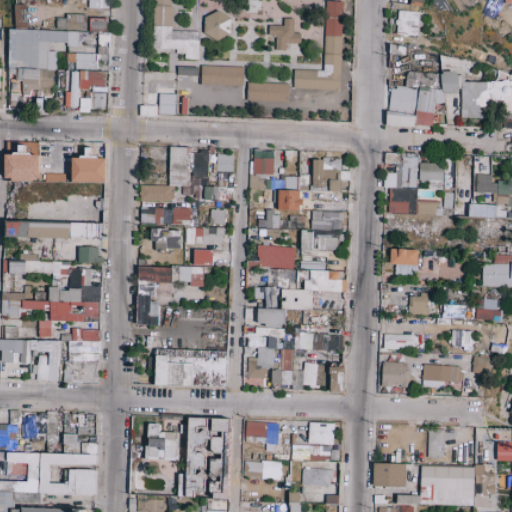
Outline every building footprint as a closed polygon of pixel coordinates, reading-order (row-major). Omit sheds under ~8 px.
[(108,9),(108,0),(87,0),(87,8),(108,9)] [(170,31),(171,0),(152,0),(151,50),(183,51),(183,59),(197,59),(198,31),(170,31)] [(469,5),(466,0),(450,0),(455,11),(469,5)] [(292,88),(339,90),(342,1),(324,1),(322,70),(293,70),(292,88)] [(24,4),(13,4),(13,26),(25,26),(24,4)] [(419,11),(396,10),(395,35),(418,36),(419,11)] [(55,18),(55,27),(84,27),(85,14),(64,14),(64,18),(55,18)] [(203,38),(229,38),(230,14),(203,14),(203,38)] [(88,31),(107,31),(107,18),(88,18),(88,31)] [(274,50),(284,50),(285,43),(299,43),(299,33),(293,33),(293,18),(282,18),(282,25),(268,25),(267,36),(275,36),(274,50)] [(78,32),(8,28),(6,67),(16,68),(15,80),(20,80),(20,86),(9,85),(8,107),(22,108),(23,96),(30,96),(30,90),(41,91),(41,87),(52,88),(54,51),(47,51),(47,43),(77,45),(78,32)] [(108,32),(98,32),(97,60),(107,60),(108,32)] [(199,84),(242,85),(242,67),(200,65),(199,84)] [(197,67),(176,67),(176,76),(197,76),(197,67)] [(385,123),(431,129),(434,102),(442,103),(444,93),(460,95),(457,116),(483,120),(485,101),(502,103),(500,112),(511,113),(511,84),(463,78),(463,76),(406,69),(404,88),(389,86),(385,123)] [(104,110),(105,71),(78,70),(78,90),(81,90),(80,112),(88,112),(88,109),(104,110)] [(77,72),(65,71),(65,89),(64,89),(64,107),(76,107),(77,72)] [(287,102),(288,83),(246,82),(245,100),(287,102)] [(157,114),(174,114),(175,94),(158,93),(157,114)] [(156,106),(139,105),(138,116),(155,117),(156,106)] [(38,144),(18,143),(18,154),(4,154),(4,181),(37,181),(38,144)] [(104,182),(104,158),(90,158),(91,148),(84,147),(84,157),(71,156),(70,181),(104,182)] [(168,185),(139,185),(138,201),(172,202),(172,186),(181,186),(181,195),(197,195),(197,185),(189,185),(189,178),(206,179),(207,151),(189,151),(189,147),(168,147),(168,185)] [(249,189),(297,190),(298,177),(282,176),(282,178),(272,178),(272,151),(250,151),(249,189)] [(382,187),(415,188),(416,153),(383,152),(383,163),(394,164),(393,173),(382,173),(382,187)] [(232,154),(215,154),(215,171),(231,172),(232,154)] [(312,158),(311,189),(328,190),(328,180),(333,180),(333,170),(339,170),(339,158),(312,158)] [(441,189),(442,163),(418,163),(417,180),(427,181),(426,189),(441,189)] [(494,201),(495,183),(490,183),(490,173),(472,172),(471,192),(491,193),(491,201),(494,201)] [(504,204),(504,211),(511,210),(511,180),(496,180),(495,204),(504,204)] [(202,200),(216,200),(217,187),(203,186),(202,200)] [(387,214),(435,214),(435,200),(415,200),(415,189),(387,189),(387,214)] [(277,210),(299,210),(300,191),(277,190),(277,210)] [(499,205),(468,204),(467,216),(511,218),(511,211),(498,211),(499,205)] [(160,222),(161,208),(140,207),(139,222),(160,222)] [(187,208),(171,208),(171,224),(187,224),(187,208)] [(256,219),(256,227),(279,228),(279,218),(272,218),(272,210),(264,209),(264,219),(256,219)] [(223,210),(209,210),(208,223),(223,223),(223,210)] [(310,229),(341,228),(340,211),(310,212),(310,229)] [(101,223),(5,222),(5,237),(101,239),(101,223)] [(185,244),(223,243),(222,226),(184,228),(185,244)] [(179,249),(180,229),(152,229),(151,249),(179,249)] [(312,230),(311,249),(336,250),(336,241),(338,241),(338,231),(312,230)] [(299,250),(310,250),(311,231),(300,231),(299,250)] [(256,266),(292,268),(293,247),(257,245),(256,266)] [(77,263),(96,263),(96,247),(77,247),(77,263)] [(137,266),(136,325),(158,325),(158,301),(149,301),(149,295),(153,295),(154,282),(171,283),(171,281),(188,281),(188,286),(202,286),(203,266),(211,266),(212,250),(192,249),(192,267),(137,266)] [(417,249),(389,249),(389,264),(394,264),(394,273),(416,274),(417,249)] [(511,287),(511,253),(493,254),(492,264),(481,264),(480,287),(511,287)] [(8,260),(8,274),(67,274),(67,262),(34,261),(34,254),(19,254),(19,260),(8,260)] [(322,270),(322,262),(298,261),(298,269),(322,270)] [(68,283),(81,284),(82,269),(69,268),(68,283)] [(267,287),(292,287),(293,269),(267,269),(267,287)] [(338,271),(295,270),(295,290),(345,291),(345,280),(338,279),(338,271)] [(80,298),(99,300),(100,287),(81,286),(80,298)] [(253,299),(264,298),(264,306),(275,306),(275,286),(252,287),(253,299)] [(79,289),(49,288),(47,320),(96,322),(97,303),(79,302),(79,289)] [(280,309),(310,310),(311,290),(280,289),(279,298),(280,298),(280,309)] [(26,301),(26,293),(0,292),(0,294),(0,315),(33,317),(34,310),(47,310),(47,301),(26,301)] [(407,313),(426,314),(426,295),(407,294),(407,313)] [(475,308),(499,309),(499,300),(475,299),(475,308)] [(463,306),(454,305),(453,318),(463,318),(463,306)] [(283,326),(284,309),(256,308),(256,325),(283,326)] [(474,320),(500,321),(501,310),(474,309),(474,320)] [(38,332),(49,333),(50,320),(38,320),(38,332)] [(62,383),(98,383),(98,329),(71,329),(70,340),(67,340),(67,364),(63,364),(62,383)] [(470,351),(470,331),(450,330),(450,346),(463,347),(462,350),(470,351)] [(492,331),(490,352),(506,354),(508,333),(492,331)] [(342,334),(297,333),(297,348),(341,350),(342,334)] [(414,335),(382,334),(382,348),(414,349),(414,335)] [(59,341),(0,338),(0,362),(28,363),(29,351),(46,352),(46,355),(36,355),(35,380),(58,381),(59,341)] [(246,357),(246,371),(241,371),(241,385),(263,385),(264,367),(273,367),(273,338),(267,338),(267,348),(255,348),(255,357),(246,357)] [(291,349),(278,349),(278,369),(291,370),(291,349)] [(154,385),(224,387),(225,351),(174,350),(173,355),(155,354),(154,385)] [(490,373),(490,357),(472,357),(472,372),(490,373)] [(407,363),(381,362),(380,386),(387,387),(387,386),(407,386),(407,363)] [(421,387),(459,388),(459,366),(421,365),(421,387)] [(101,379),(109,379),(108,366),(101,366),(101,379)] [(343,367),(330,366),(329,391),(342,392),(343,367)] [(290,385),(290,371),(270,370),(269,388),(280,389),(280,384),(290,385)] [(350,445),(352,413),(341,413),(340,445),(350,445)] [(227,418),(186,418),(186,474),(177,473),(177,497),(193,497),(193,492),(206,492),(206,491),(212,491),(212,499),(227,499),(227,418)] [(276,444),(277,423),(245,421),(244,436),(253,437),(252,443),(276,444)] [(145,459),(176,460),(177,432),(159,432),(159,424),(146,423),(145,459)] [(332,444),(333,423),(307,423),(307,444),(332,444)] [(442,458),(443,429),(427,429),(426,457),(442,458)] [(62,447),(76,447),(76,434),(62,434),(62,447)] [(84,511),(85,509),(12,507),(12,503),(39,504),(40,493),(96,495),(96,470),(67,469),(67,483),(49,483),(49,464),(96,465),(96,443),(80,442),(80,454),(0,452),(0,460),(2,461),(2,468),(5,469),(5,475),(12,476),(13,463),(27,464),(26,481),(0,480),(0,511),(84,511)] [(495,461),(511,461),(511,442),(495,442),(495,461)] [(328,461),(328,446),(290,445),(290,460),(328,461)] [(280,462),(242,461),(242,477),(279,478),(280,462)] [(405,464),(372,463),(371,486),(404,487),(405,464)] [(482,465),(473,465),(474,495),(493,494),(493,474),(483,474),(482,465)] [(472,506),(473,467),(420,466),(419,495),(396,495),(395,504),(472,506)] [(300,485),(330,486),(330,469),(301,468),(300,485)] [(377,511),(410,511),(411,505),(384,504),(384,495),(373,495),(373,507),(377,507),(377,511)]
